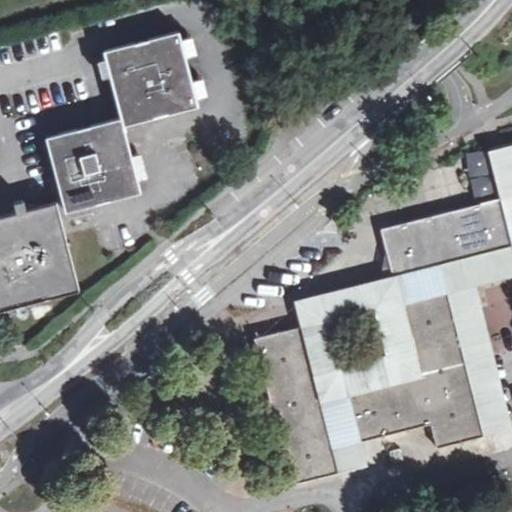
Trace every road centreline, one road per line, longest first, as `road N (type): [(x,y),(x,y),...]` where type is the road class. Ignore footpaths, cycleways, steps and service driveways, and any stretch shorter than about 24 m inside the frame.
road 1 (tertiary): [(230,229),(492,0)]
road 2 (tertiary): [(230,229),(197,241),(100,318),(68,365)]
road 3 (tertiary): [(68,365),(116,337),(212,256),(230,229)]
